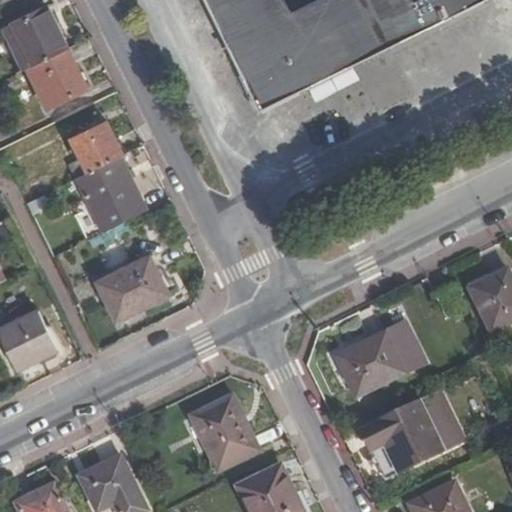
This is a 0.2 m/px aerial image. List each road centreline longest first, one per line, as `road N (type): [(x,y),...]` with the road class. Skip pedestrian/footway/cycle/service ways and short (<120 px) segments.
road 1 (residential): [(100,0),(255,315)]
road 2 (residential): [(255,315),(511,188)]
road 3 (residential): [(0,442),(255,315)]
road 4 (residential): [(255,315),(352,511)]
